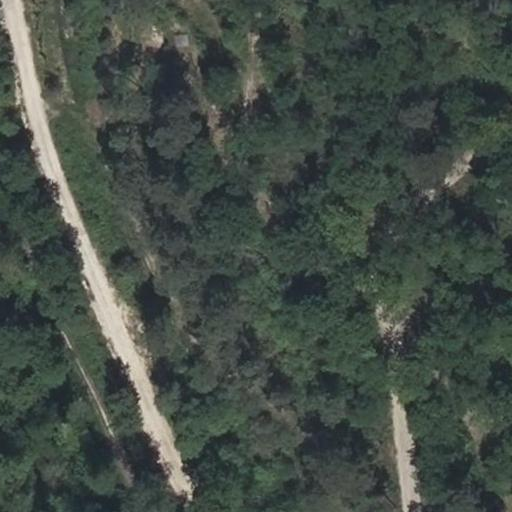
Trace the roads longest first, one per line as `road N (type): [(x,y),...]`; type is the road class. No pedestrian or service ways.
road 1 (track): [(15,0),(67,190),(187,466),(219,511)]
road 2 (track): [(511,403),(498,428),(271,199),(254,0)]
